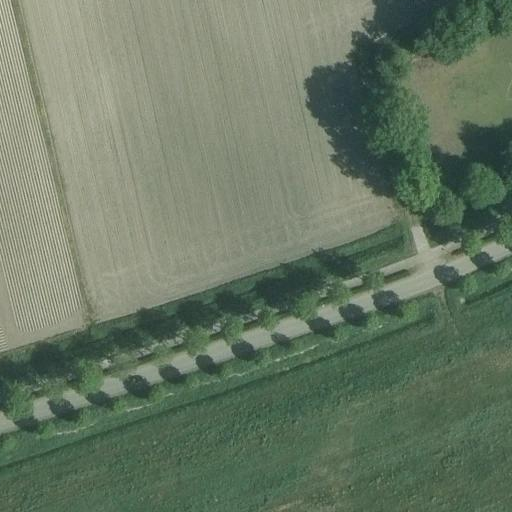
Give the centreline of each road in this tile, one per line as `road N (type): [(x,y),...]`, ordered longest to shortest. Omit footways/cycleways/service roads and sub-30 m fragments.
road 1 (unclassified): [(142,375),(375,300),(511,244)]
road 2 (residential): [(0,422),(142,375)]
